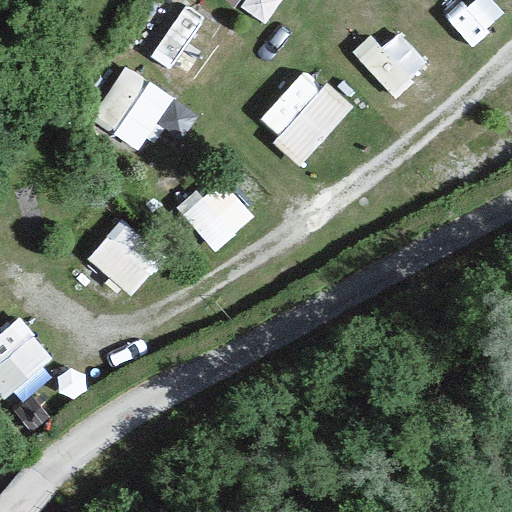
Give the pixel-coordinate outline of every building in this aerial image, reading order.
[(127,58),(90,110),(138,143),(175,91),(127,58)] [(268,118),(314,151),(354,94),(309,62),(268,118)] [(247,167),(220,189),(207,174),(176,199),(213,244),(271,196),(247,167)] [(120,215),(86,251),(130,291),(163,254),(120,215)] [(18,310),(0,324),(0,385),(9,397),(57,358),(18,310)]
